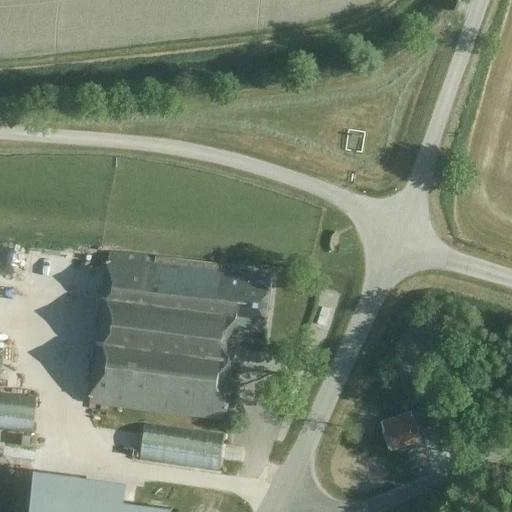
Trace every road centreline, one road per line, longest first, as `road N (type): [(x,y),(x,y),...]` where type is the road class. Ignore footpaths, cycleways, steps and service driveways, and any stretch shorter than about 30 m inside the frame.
road 1 (unclassified): [(400,226),(239,161),(0,133)]
road 2 (unclassified): [(274,511),(400,226)]
road 3 (unclassified): [(400,226),(481,0)]
road 4 (unclassified): [(511,279),(442,254),(400,226)]
